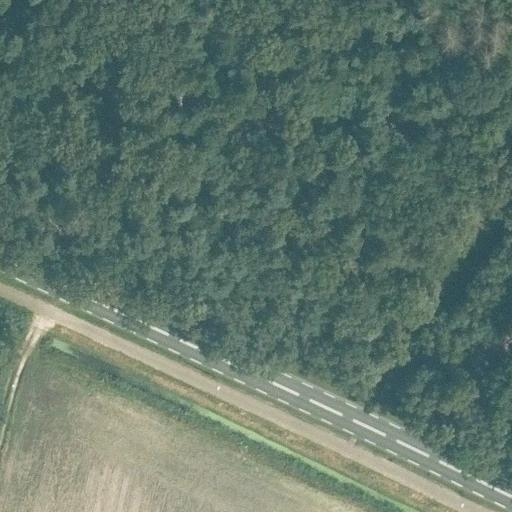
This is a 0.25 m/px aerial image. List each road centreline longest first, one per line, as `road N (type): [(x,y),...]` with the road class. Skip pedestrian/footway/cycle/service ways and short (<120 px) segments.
road 1 (primary): [(511,496),(0,258)]
road 2 (unclassified): [(470,511),(0,290)]
